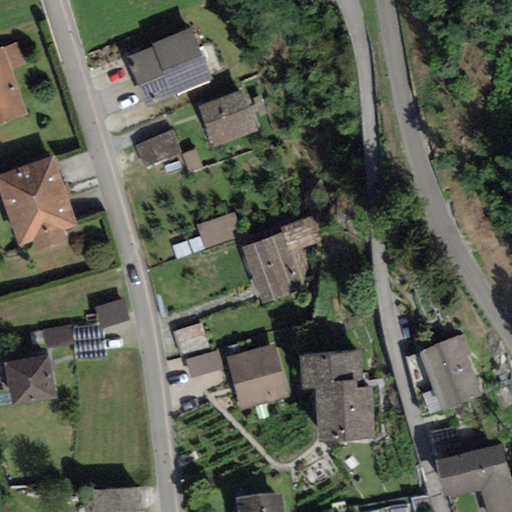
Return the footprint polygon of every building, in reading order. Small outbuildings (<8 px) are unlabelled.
[(211,76),(189,24),(152,40),(153,44),(125,56),(145,103),(211,76)] [(5,43),(0,44),(0,121),(29,112),(5,43)] [(241,88),(196,103),(211,144),(255,128),(241,88)] [(179,150),(170,129),(134,145),(143,166),(179,150)] [(195,147),(182,152),(189,172),(202,168),(195,147)] [(54,152),(0,171),(0,187),(19,243),(79,222),(54,152)] [(240,234),(231,212),(199,224),(207,247),(240,234)] [(284,232),(243,248),(264,301),(316,281),(304,250),(327,241),(316,212),(281,225),(284,232)] [(128,319),(120,298),(94,308),(101,329),(128,319)] [(459,335),(420,349),(434,386),(423,391),(430,409),(480,391),(459,335)] [(273,345),(228,356),(242,408),(287,396),(273,345)] [(188,356),(193,373),(224,364),(219,347),(188,356)] [(355,350),(300,352),(301,384),(317,383),(319,435),(374,433),(371,383),(357,384),(355,350)] [(47,351),(4,359),(12,403),(56,394),(47,351)] [(199,385),(227,376),(224,366),(196,376),(199,385)] [(511,511),(511,487),(502,442),(435,457),(443,493),(483,484),(488,511),(511,511)] [(142,508),(141,484),(82,487),(84,511),(142,508)] [(286,511),(285,496),(231,502),(232,511),(286,511)]
